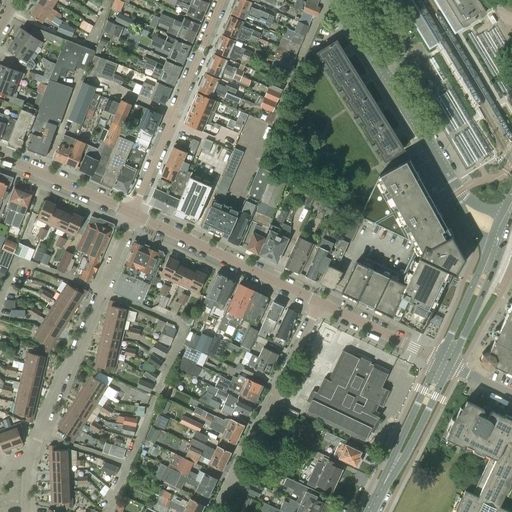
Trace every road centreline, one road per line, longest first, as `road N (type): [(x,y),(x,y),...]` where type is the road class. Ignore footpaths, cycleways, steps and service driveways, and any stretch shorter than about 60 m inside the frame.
road 1 (residential): [(27,461),(132,213)]
road 2 (residential): [(218,511),(319,302)]
road 3 (residential): [(132,213),(222,0)]
road 4 (residential): [(319,302),(132,213)]
road 5 (residential): [(132,213),(0,156)]
road 6 (unclassified): [(461,197),(385,75)]
road 7 (tertiary): [(438,360),(385,483)]
road 8 (tertiary): [(385,483),(448,366)]
road 9 (residential): [(438,360),(319,302)]
road 10 (tertiary): [(448,366),(501,245)]
road 11 (tertiary): [(490,240),(438,360)]
